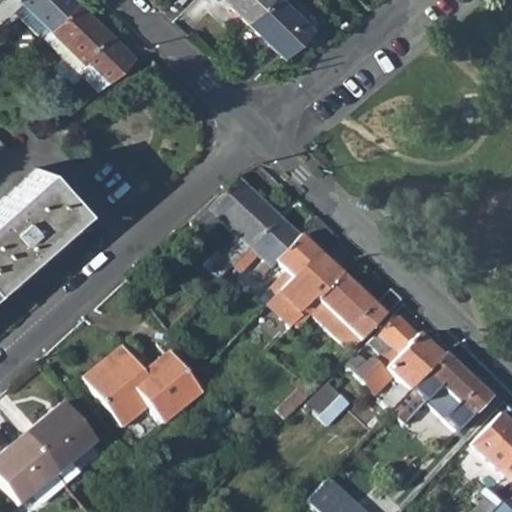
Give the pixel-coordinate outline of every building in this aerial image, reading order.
[(20,3),(42,25),(39,28),(44,33),(74,2),(72,0),(0,0),(0,19),(4,16),(8,20),(15,13),(12,10),(20,3)] [(214,0),(215,1),(215,0),(227,0),(232,4),(229,8),(242,21),(262,0),(214,0)] [(257,34),(260,31),(282,53),(306,28),(296,18),(277,0),(262,0),(242,21),(257,34)] [(131,59),(92,19),(74,2),(44,33),(49,38),(53,34),(70,52),(71,53),(82,63),(82,64),(103,84),(131,59)] [(39,28),(42,25),(20,3),(12,10),(15,13),(33,33),(39,28)] [(64,59),(70,52),(53,34),(49,38),(46,40),(64,59)] [(75,70),(82,63),(71,53),(70,52),(64,59),(75,70)] [(103,84),(82,64),(82,63),(75,70),(95,90),(103,84)] [(32,91),(40,100),(54,87),(46,79),(32,91)] [(0,273),(72,208),(36,167),(0,199),(0,273)] [(232,261),(276,216),(234,177),(196,212),(187,220),(196,230),(213,215),(235,237),(219,254),(213,248),(194,266),(210,284),(228,266),(232,261)] [(290,280),(288,278),(313,252),(331,234),(312,216),(294,234),(276,216),(232,261),(235,265),(232,268),(237,273),(245,266),(259,251),(272,263),(282,272),(264,290),(267,293),(271,289),(274,292),(276,293),(290,280)] [(272,263),(259,251),(245,266),(258,278),(272,263)] [(310,298),(312,300),(337,275),(313,252),(288,278),(290,280),(302,291),(288,305),(292,308),(288,312),(285,309),(270,325),(281,335),(296,320),(300,316),(296,312),(310,298)] [(387,290),(370,306),(354,291),(337,275),(312,300),(310,298),(296,312),(300,316),(303,318),(307,315),(345,351),(355,341),(361,336),(379,317),(381,319),(398,301),(387,290)] [(391,315),(374,334),(387,347),(379,355),(378,354),(371,363),(367,358),(362,363),(355,355),(343,366),(364,387),(412,336),(391,315)] [(296,320),(281,335),(276,341),(285,349),(305,328),(296,320)] [(412,336),(364,387),(372,395),(390,378),(396,383),(378,402),(386,410),(435,358),(412,336)] [(276,341),(264,353),(273,361),(285,349),(276,341)] [(77,374),(119,423),(145,403),(156,417),(195,387),(164,347),(137,367),(117,342),(77,374)] [(450,430),(482,397),(449,367),(437,355),(435,358),(386,410),(385,412),(398,424),(427,393),(434,385),(452,403),(445,410),(437,419),(450,430)] [(322,376),(315,370),(301,384),(308,390),(322,376)] [(452,403),(434,385),(427,393),(445,410),(452,403)] [(308,410),(316,417),(333,400),(335,398),(324,386),(315,395),(307,403),(302,409),(306,413),(308,410)] [(333,400),(316,417),(324,426),(341,407),(333,400)] [(54,475),(89,447),(57,407),(21,436),(54,475)] [(511,430),(495,415),(466,446),(506,486),(511,478),(511,430)] [(21,436),(0,454),(0,487),(15,506),(54,475),(21,436)] [(407,493),(436,461),(424,450),(394,481),(407,493)] [(363,511),(326,478),(305,502),(316,511),(363,511)] [(490,511),(497,504),(494,501),(494,500),(490,497),(482,489),(470,502),(475,507),(471,511),(490,511)]
